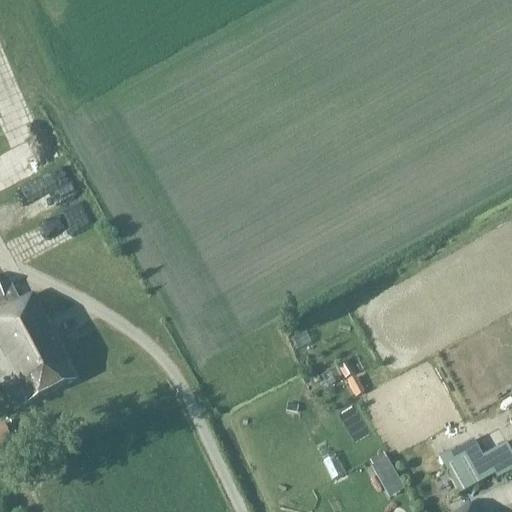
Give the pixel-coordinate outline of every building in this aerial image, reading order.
[(7,118),(0,120),(0,136),(1,139),(25,130),(3,71),(0,72),(0,108),(2,107),(7,118)] [(0,174),(42,164),(35,137),(2,146),(6,162),(0,163),(0,174)] [(55,164),(20,184),(38,215),(72,196),(55,164)] [(74,206),(7,231),(17,257),(84,232),(74,206)] [(0,385),(13,412),(78,382),(60,345),(35,296),(19,304),(9,283),(0,287),(0,385)] [(478,452),(444,469),(445,471),(451,482),(458,495),(483,482),(494,477),(496,481),(511,472),(511,456),(506,446),(482,458),(478,452)] [(426,490),(440,486),(435,469),(421,473),(426,490)]
